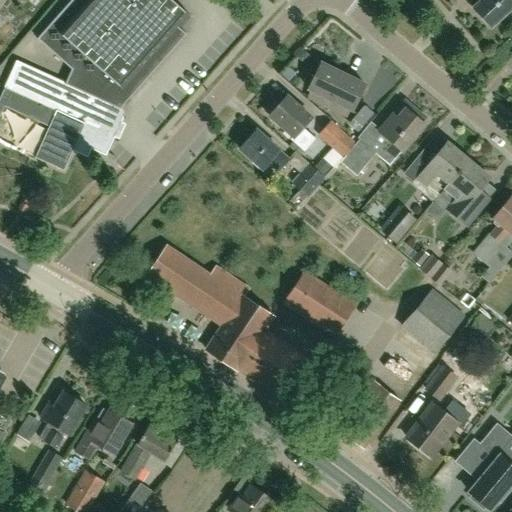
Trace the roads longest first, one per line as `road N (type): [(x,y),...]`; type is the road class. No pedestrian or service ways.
road 1 (primary): [(389,511),(238,399),(53,293)]
road 2 (residential): [(64,276),(306,0)]
road 3 (residential): [(511,140),(346,0)]
